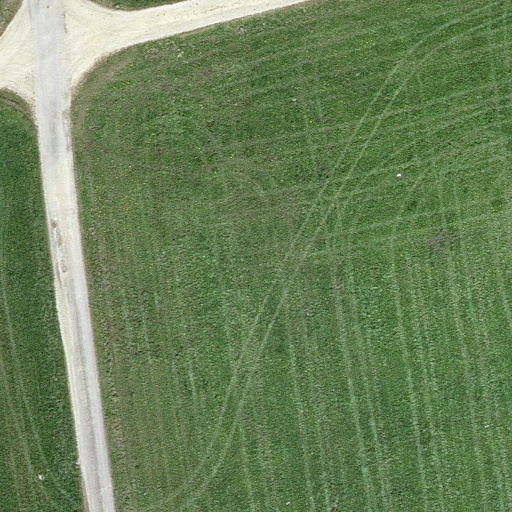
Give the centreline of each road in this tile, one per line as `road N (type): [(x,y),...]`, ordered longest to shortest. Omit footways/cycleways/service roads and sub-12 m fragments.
road 1 (track): [(34,0),(97,511)]
road 2 (track): [(0,63),(255,0)]
